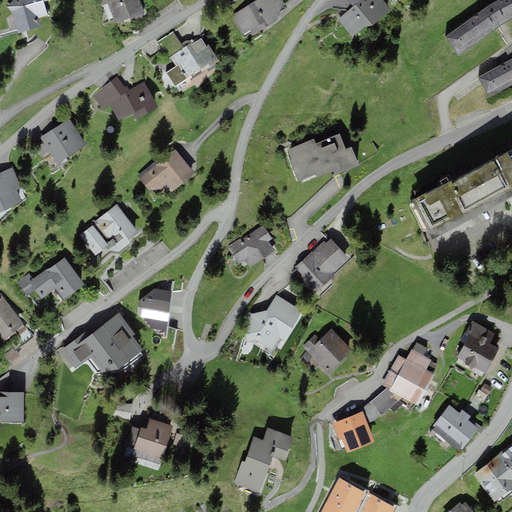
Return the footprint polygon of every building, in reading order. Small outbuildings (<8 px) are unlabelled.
[(47,0),(13,0),(7,7),(12,12),(18,34),(41,26),(39,18),(47,16),(44,2),(48,1),(47,0)] [(145,13),(139,0),(106,0),(116,24),(145,13)] [(281,0),(256,0),(230,16),(238,31),(243,38),(250,33),(252,36),(275,22),(277,17),(283,4),(281,0)] [(372,26),(391,9),(383,0),(346,0),(353,7),(338,21),(352,36),(365,28),(372,26)] [(500,26),(511,18),(511,0),(499,0),(489,6),(445,37),(458,56),(498,27),(500,26)] [(181,44),(173,31),(157,42),(168,58),(170,57),(184,47),(181,44)] [(171,58),(176,66),(165,73),(175,87),(185,80),(187,82),(219,61),(208,45),(206,46),(201,39),(194,43),(192,42),(184,47),(170,57),(171,58)] [(511,58),(477,78),(488,99),(511,85),(511,58)] [(103,90),(93,96),(102,110),(110,105),(121,122),(133,114),(137,120),(158,106),(143,82),(130,90),(127,86),(124,88),(117,76),(102,88),(103,90)] [(48,151),(57,164),(86,144),(69,118),(39,138),(43,143),(35,149),(40,157),(48,151)] [(314,139),(287,150),(300,181),(316,175),(317,178),(334,171),(336,175),(359,166),(352,147),(346,150),(340,134),(316,144),(314,139)] [(509,197),(511,195),(511,146),(449,180),(411,201),(431,239),(465,220),(509,197)] [(174,149),(138,176),(153,196),(165,186),(171,193),(194,175),(189,168),(174,149)] [(0,173),(0,211),(22,202),(17,190),(22,188),(12,168),(0,173)] [(138,233),(116,205),(92,223),(94,225),(81,236),(99,260),(111,252),(118,252),(131,244),(128,240),(138,233)] [(240,239),(227,248),(238,264),(244,261),(249,268),(275,251),(269,242),(273,239),(264,225),(241,240),(240,239)] [(314,294),(350,260),(330,239),(326,242),(324,240),(295,268),(296,269),(293,272),(314,294)] [(27,296),(35,290),(42,299),(55,289),(63,300),(84,286),(64,257),(43,271),(33,279),(29,273),(17,281),(27,296)] [(171,291),(154,289),(139,301),(138,313),(140,317),(144,318),(144,321),(147,322),(147,325),(151,325),(150,329),(167,332),(171,291)] [(24,324),(0,293),(0,338),(2,341),(24,324)] [(303,312),(276,295),(266,311),(252,314),(249,312),(235,333),(272,353),(275,347),(280,349),(303,312)] [(135,335),(117,310),(86,334),(84,332),(57,352),(72,372),(87,360),(98,374),(101,371),(107,379),(118,371),(119,373),(143,355),(140,352),(142,350),(132,337),(135,335)] [(461,341),(465,343),(457,358),(485,373),(498,349),(490,344),(496,334),(472,321),(461,341)] [(328,374),(352,350),(331,329),(320,340),(315,335),(302,347),(328,374)] [(417,343),(413,350),(425,357),(429,350),(417,343)] [(413,350),(412,350),(406,359),(398,355),(382,385),(388,387),(391,389),(389,391),(403,398),(416,405),(437,366),(430,362),(431,360),(425,357),(413,350)] [(488,395),(493,388),(484,383),(480,390),(488,395)] [(382,416),(403,398),(389,391),(391,389),(388,387),(369,403),(382,416)] [(0,421),(24,422),(24,392),(0,392),(0,421)] [(133,403),(115,405),(113,416),(129,420),(133,403)] [(375,422),(382,416),(369,403),(362,409),(363,411),(368,424),(375,422)] [(460,449),(462,450),(479,430),(468,421),(471,417),(462,410),(458,414),(449,406),(433,426),(435,427),(432,430),(458,451),(460,449)] [(368,424),(363,411),(332,423),(339,440),(342,439),(347,453),(375,443),(368,424)] [(132,456),(161,465),(174,426),(150,418),(147,429),(141,427),(141,430),(135,449),(132,456)] [(127,447),(135,449),(141,430),(133,427),(127,447)] [(234,483),(236,484),(259,492),(272,456),(284,461),(293,437),(267,428),(262,440),(253,437),(244,462),(242,461),(234,483)] [(494,503),(511,487),(511,442),(472,476),(494,503)] [(353,511),(364,491),(339,478),(322,511),(353,511)] [(393,511),(396,507),(369,494),(359,511),(393,511)] [(473,511),(465,502),(462,505),(460,503),(449,511),(473,511)]
